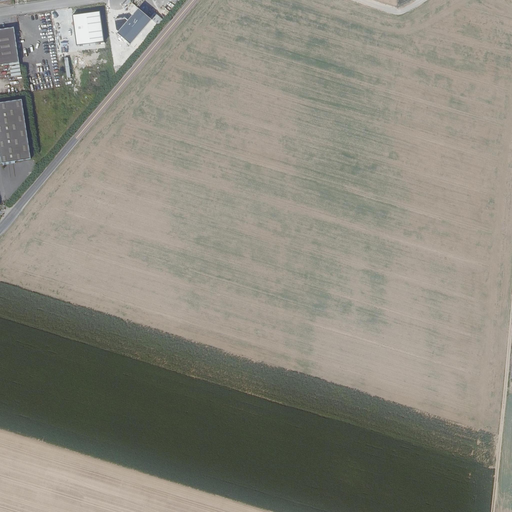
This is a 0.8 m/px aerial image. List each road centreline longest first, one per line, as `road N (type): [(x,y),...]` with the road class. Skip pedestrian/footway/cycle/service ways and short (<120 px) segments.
road 1 (tertiary): [(193,0),(0,231)]
road 2 (track): [(497,511),(511,359)]
